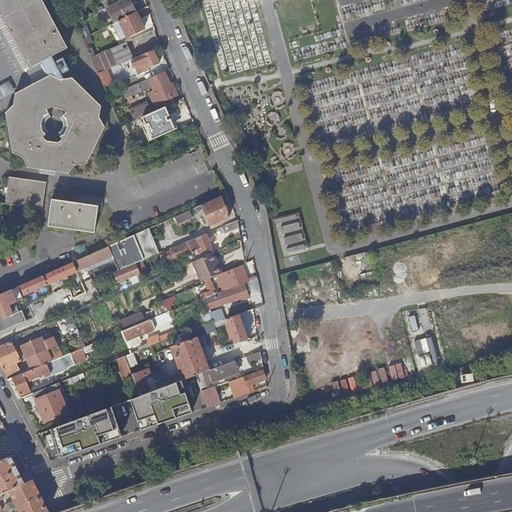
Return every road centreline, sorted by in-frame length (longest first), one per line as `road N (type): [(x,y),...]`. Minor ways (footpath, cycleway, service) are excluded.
road 1 (residential): [(157,0),(248,212),(271,302),(280,387),(267,402),(44,480)]
road 2 (primary): [(511,396),(370,436),(299,472)]
road 3 (primary): [(460,511),(438,484),(410,469),(299,472)]
road 4 (primary): [(299,472),(205,484),(127,511)]
